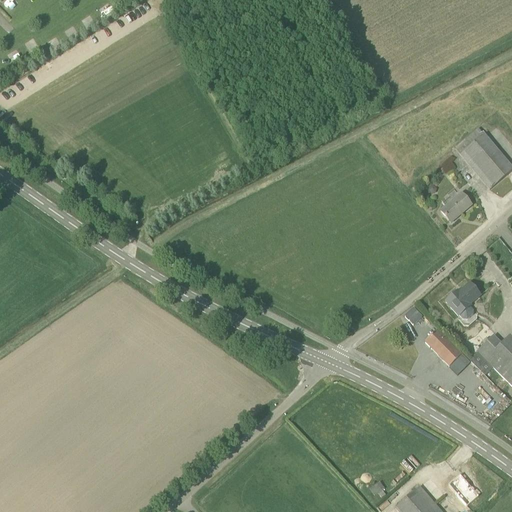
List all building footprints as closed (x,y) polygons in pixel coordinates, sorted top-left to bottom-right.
[(5,0),(3,3),(10,10),(17,4),(13,0),(5,0)] [(34,39),(25,43),(30,51),(38,47),(34,39)] [(11,62),(20,60),(18,51),(9,53),(11,62)] [(472,146),(483,136),(478,130),(466,139),(472,146)] [(472,146),(460,156),(489,191),(511,172),(511,169),(484,136),(483,136),(472,146)] [(462,195),(440,213),(450,225),(472,207),(462,195)] [(473,312),(470,308),(471,307),(469,305),(479,296),(470,285),(459,294),(458,292),(445,303),(459,317),(462,321),(466,321),(472,316),(473,312)] [(463,354),(439,330),(425,344),(449,368),(463,354)] [(505,343),(503,346),(494,337),(477,353),(477,354),(469,362),(484,378),(493,369),(511,388),(511,339),(510,337),(505,343)] [(460,476),(448,486),(467,508),(478,498),(460,476)] [(396,508),(399,511),(440,511),(419,488),(396,508)]
